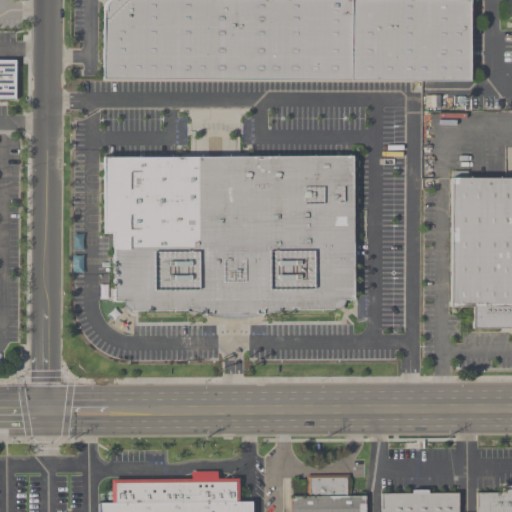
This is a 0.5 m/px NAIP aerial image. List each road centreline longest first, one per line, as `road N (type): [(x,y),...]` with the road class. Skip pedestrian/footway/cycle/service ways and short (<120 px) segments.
road 1 (residential): [(41,414),(47,0)]
road 2 (secondary): [(112,414),(511,414)]
